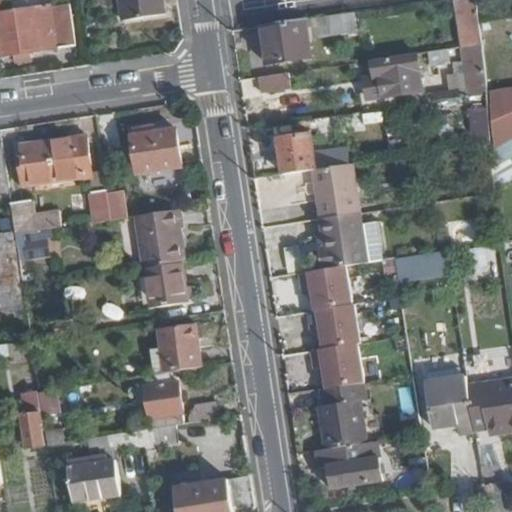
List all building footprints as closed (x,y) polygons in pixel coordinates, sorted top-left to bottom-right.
[(163,20),(160,0),(118,0),(123,25),(163,20)] [(481,18),(480,0),(458,0),(462,46),(469,45),(483,43),(481,18)] [(73,44),(68,9),(48,11),(53,47),(73,44)] [(53,47),(48,11),(33,13),(31,13),(0,18),(0,35),(4,59),(40,53),(39,49),(53,47)] [(357,29),(354,14),(331,18),(333,32),(357,29)] [(313,59),(308,21),(264,28),(269,65),(313,59)] [(487,95),(483,43),(469,45),(473,97),(487,95)] [(429,52),(429,67),(461,66),(460,51),(429,52)] [(421,86),(417,54),(372,61),(375,78),(365,80),(369,101),(417,94),(416,87),(421,86)] [(292,89),(289,74),(259,79),(261,93),(292,89)] [(490,143),(488,113),(472,114),(474,145),(490,143)] [(182,168),(175,131),(153,134),(152,128),(135,131),(136,137),(131,138),(136,175),(182,168)] [(315,171),(310,133),(278,138),(283,176),(315,171)] [(89,162),(92,161),(88,138),(52,144),(58,185),(92,180),(89,162)] [(58,185),(52,144),(23,148),(30,190),(58,185)] [(0,194),(9,194),(2,151),(0,151),(0,194)] [(511,169),(511,155),(494,163),(498,174),(511,169)] [(363,212),(356,164),(316,171),(323,219),(363,212)] [(112,223),(108,191),(91,194),(95,225),(112,223)] [(65,230),(63,215),(36,219),(34,205),(11,208),(15,237),(65,230)] [(184,265),(179,231),(183,230),(181,212),(135,219),(143,272),(146,271),(182,266),(184,265)] [(370,263),(363,212),(323,219),(327,246),(321,247),(324,270),(348,266),(370,263)] [(43,249),(43,246),(95,238),(92,226),(65,230),(15,237),(24,290),(41,287),(36,250),(43,249)] [(287,249),(291,273),(305,270),(301,247),(287,249)] [(494,277),(493,249),(469,250),(469,278),(494,277)] [(428,271),(426,254),(394,259),(397,276),(428,271)] [(188,304),(182,266),(146,271),(152,310),(188,304)] [(353,305),(348,266),(324,270),(300,273),(302,291),(313,290),(315,311),(353,305)] [(361,345),(356,307),(315,311),(308,312),(310,329),(320,329),(323,351),(358,345),(361,345)] [(203,370),(197,327),(160,333),(166,375),(203,370)] [(0,355),(33,351),(32,342),(0,347),(0,355)] [(363,384),(358,345),(323,351),(311,353),(313,369),(323,368),(326,390),(363,384)] [(182,418),(177,385),(167,386),(166,375),(140,380),(149,432),(174,428),(173,419),(182,418)] [(467,387),(466,379),(425,385),(432,427),(455,424),(457,436),(474,434),(474,432),(467,387)] [(511,381),(467,387),(474,432),(488,431),(487,425),(496,424),(498,436),(511,434),(511,381)] [(365,401),(363,384),(326,390),(321,391),(323,406),(319,407),(325,450),(365,444),(359,402),(365,401)] [(61,415),(58,392),(40,395),(44,417),(61,415)] [(45,447),(37,395),(27,397),(30,419),(23,420),(28,450),(45,447)] [(219,421),(217,406),(185,410),(188,426),(219,421)] [(176,449),(174,428),(149,432),(145,432),(149,452),(176,449)] [(382,483),(377,442),(365,444),(325,450),(316,451),(318,469),(327,468),(329,490),(382,483)] [(124,502),(118,464),(69,471),(74,509),(124,502)] [(232,511),(228,482),(174,490),(177,511),(232,511)]
